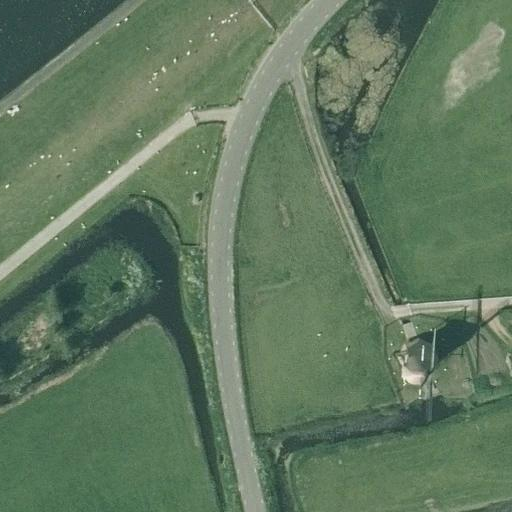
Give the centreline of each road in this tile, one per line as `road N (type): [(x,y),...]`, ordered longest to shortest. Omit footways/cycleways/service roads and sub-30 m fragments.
road 1 (track): [(285,48),(330,188),(383,306),(511,300)]
road 2 (tertiary): [(256,511),(217,292),(217,234),(246,120)]
road 3 (unclassified): [(0,271),(184,120),(217,113),(246,120)]
road 4 (tertiary): [(246,120),(285,48),(328,0)]
